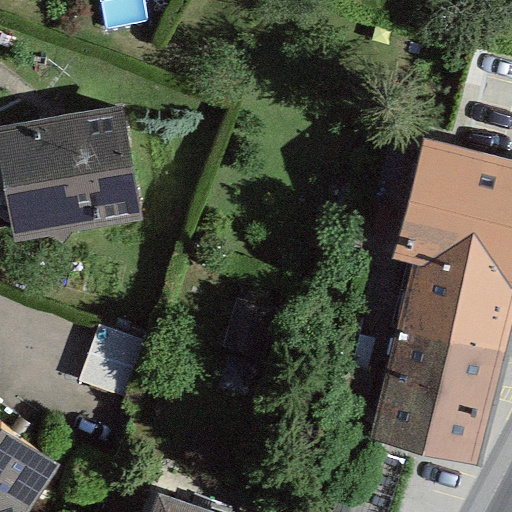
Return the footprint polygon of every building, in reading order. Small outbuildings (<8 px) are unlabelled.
[(0,128),(17,229),(145,208),(126,94),(0,115),(0,128)] [(511,145),(423,123),(392,242),(413,246),(370,425),(479,452),(511,310),(511,145)] [(277,304),(238,294),(225,342),(264,352),(277,304)] [(100,321),(91,347),(141,364),(150,338),(100,321)] [(141,364),(91,347),(81,376),(131,392),(141,364)] [(373,364),(342,357),(334,391),(365,398),(373,364)] [(0,511),(27,511),(24,496),(59,447),(7,409),(0,419),(0,511)] [(248,511),(158,478),(145,511),(248,511)]
